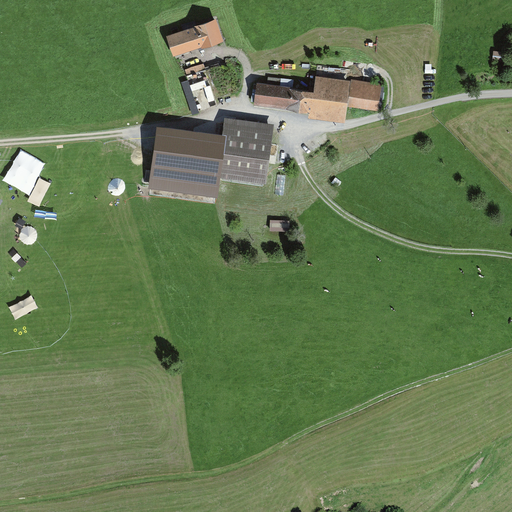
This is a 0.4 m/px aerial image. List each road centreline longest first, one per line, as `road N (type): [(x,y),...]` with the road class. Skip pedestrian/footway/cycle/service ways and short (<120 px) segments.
road 1 (track): [(511,263),(388,246),(341,222),(311,193),(293,159),(286,116),(245,111),(0,142)]
road 2 (track): [(0,502),(242,463),(511,348)]
road 3 (unclassified): [(292,130),(511,92)]
